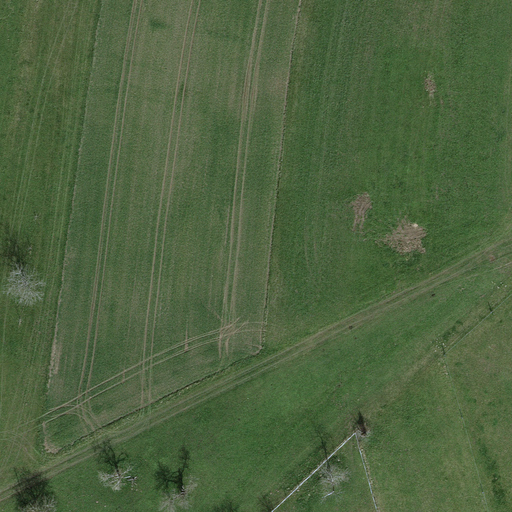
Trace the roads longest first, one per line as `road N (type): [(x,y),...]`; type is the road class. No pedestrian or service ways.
road 1 (track): [(0,494),(511,243)]
road 2 (track): [(217,511),(511,252)]
